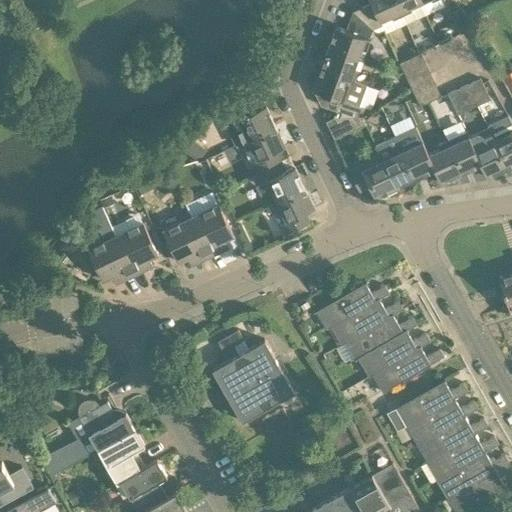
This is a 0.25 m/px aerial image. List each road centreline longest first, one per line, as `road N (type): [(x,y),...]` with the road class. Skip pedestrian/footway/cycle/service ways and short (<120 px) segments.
road 1 (residential): [(314,0),(287,81),(357,236)]
road 2 (residential): [(122,321),(357,236)]
road 3 (residential): [(227,511),(122,321)]
road 4 (residential): [(511,406),(421,253),(413,222)]
